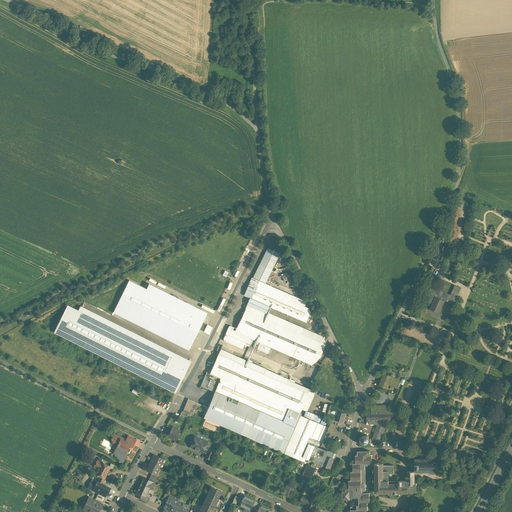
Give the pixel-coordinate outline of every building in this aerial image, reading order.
[(204,317),(129,280),(116,307),(191,344),(191,343),(197,331),(198,331),(204,317)] [(228,294),(234,281),(232,280),(225,292),(228,294)] [(306,301),(259,281),(252,298),(306,322),(311,311),(309,308),(304,306),(306,301)] [(451,295),(433,287),(427,301),(432,303),(430,309),(439,313),(445,301),(453,305),(460,288),(455,286),(451,295)] [(248,304),(236,328),(315,362),(321,356),(326,345),(327,338),(323,336),(322,336),(248,304)] [(164,353),(67,305),(54,332),(175,392),(191,361),(185,358),(183,362),(172,357),(174,353),(166,349),(164,353)] [(205,330),(211,333),(214,326),(208,323),(205,330)] [(258,341),(230,329),(225,340),(243,348),(245,344),(249,346),(250,344),(255,346),(258,341)] [(271,347),(259,342),(258,344),(270,350),(271,347)] [(215,391),(204,417),(284,452),(285,449),(300,415),(302,412),(301,412),(309,393),(227,358),(229,354),(220,351),(218,354),(210,373),(207,371),(201,386),(215,391)] [(391,376),(384,373),(379,385),(387,388),(389,382),(392,383),(391,385),(394,386),(398,387),(401,380),(395,378),(391,376)] [(419,386),(413,401),(418,403),(423,387),(419,386)] [(139,395),(141,390),(135,387),(132,391),(139,395)] [(201,404),(188,398),(183,411),(188,413),(190,414),(194,407),(198,409),(201,404)] [(371,411),(367,411),(367,421),(369,422),(380,421),(386,421),(386,410),(383,410),(376,411),(371,411)] [(183,411),(182,411),(179,417),(185,420),(188,413),(183,411)] [(346,414),(338,411),(337,415),(335,419),(344,421),(346,414)] [(329,427),(300,415),(285,449),(294,453),(293,456),(305,461),(306,458),(301,456),(306,443),(314,447),(315,445),(320,447),(329,427)] [(202,426),(218,433),(221,425),(206,418),(202,426)] [(386,421),(380,421),(380,423),(380,424),(379,428),(377,434),(382,436),(386,427),(386,421)] [(380,424),(380,423),(377,424),(377,427),(372,440),(371,442),(373,443),(373,441),(376,434),(377,434),(379,428),(380,424)] [(180,430),(172,426),(168,436),(175,440),(176,440),(177,437),(180,430)] [(369,440),(369,439),(369,438),(369,437),(368,436),(368,435),(367,435),(366,434),(364,434),(363,434),(361,435),(360,437),(360,439),(360,441),(361,442),(363,443),(365,444),(365,443),(366,443),(368,443),(368,442),(369,441),(369,440)] [(377,434),(376,434),(373,441),(379,444),(382,436),(377,434)] [(136,440),(128,436),(126,439),(131,442),(130,445),(131,446),(133,445),(136,440)] [(126,439),(121,437),(121,439),(117,437),(116,438),(116,439),(114,441),(115,444),(117,445),(116,448),(114,451),(116,452),(116,453),(119,455),(118,456),(121,458),(120,459),(124,461),(126,456),(125,455),(126,452),(130,445),(131,442),(126,439)] [(204,441),(196,437),(194,442),(193,441),(190,446),(202,452),(202,451),(204,448),(206,444),(208,441),(204,439),(204,441)] [(309,459),(314,447),(306,443),(301,456),(306,458),(322,464),(326,455),(327,452),(319,449),(314,461),(309,459)] [(314,447),(309,459),(314,461),(319,449),(320,447),(315,445),(314,447)] [(214,451),(208,448),(206,453),(205,457),(211,459),(214,451)] [(370,451),(357,451),(357,455),(355,455),(356,458),(356,461),(356,463),(353,463),(353,466),(354,466),(354,469),(353,469),(353,471),(351,471),(351,475),(351,477),(351,480),(349,480),(349,483),(349,486),(349,488),(346,488),(346,490),(342,491),(342,499),(350,499),(350,497),(352,497),(355,497),(359,497),(359,505),(351,505),(351,507),(350,511),(365,511),(366,510),(368,510),(368,506),(367,506),(367,504),(368,504),(368,501),(370,501),(370,498),(369,498),(369,496),(370,496),(370,492),(366,492),(366,468),(364,468),(364,464),(372,464),(372,460),(371,460),(371,458),(372,458),(372,455),(370,455),(370,451)] [(160,457),(154,454),(151,462),(160,467),(158,465),(160,462),(161,463),(163,459),(163,458),(160,457)] [(335,458),(326,455),(322,464),(331,468),(332,464),(333,464),(335,458)] [(426,458),(426,457),(426,458),(423,458),(423,457),(422,457),(422,458),(419,458),(419,457),(419,458),(415,458),(414,458),(415,459),(415,471),(414,472),(415,472),(419,472),(423,472),(422,472),(423,472),(426,472),(430,472),(430,473),(430,474),(431,473),(435,473),(435,474),(436,473),(435,472),(435,469),(439,469),(439,470),(440,469),(439,468),(441,467),(442,467),(442,466),(441,466),(441,464),(442,463),(442,462),(441,463),(439,461),(440,460),(439,460),(438,461),(435,461),(435,460),(434,460),(434,461),(431,461),(431,460),(430,460),(430,459),(431,458),(430,458),(426,458)] [(110,466),(101,461),(100,462),(97,460),(94,465),(98,467),(95,473),(97,474),(101,476),(104,478),(105,478),(106,474),(108,475),(110,472),(108,471),(110,466)] [(160,467),(151,462),(147,470),(146,470),(152,473),(155,475),(155,474),(157,470),(156,470),(158,466),(160,467)] [(415,471),(407,471),(407,480),(407,481),(408,483),(399,483),(389,483),(389,482),(389,481),(389,473),(389,471),(383,471),(383,465),(383,463),(379,463),(379,462),(378,462),(378,463),(375,463),(375,464),(375,484),(375,486),(375,487),(375,492),(383,492),(383,493),(383,492),(392,492),(398,492),(407,492),(408,492),(408,490),(410,490),(416,490),(416,483),(415,483),(414,472),(415,471)] [(316,469),(308,465),(302,477),(307,479),(311,481),(312,478),(316,469)] [(394,465),(383,465),(383,471),(389,471),(389,473),(394,473),(394,465)] [(101,476),(98,482),(92,479),(88,488),(105,496),(106,492),(107,493),(110,488),(101,483),(104,478),(101,476)] [(144,478),(143,477),(142,478),(142,479),(142,480),(136,492),(137,494),(139,495),(139,496),(138,498),(147,502),(148,500),(151,495),(150,495),(147,493),(150,487),(152,488),(153,490),(155,490),(157,490),(157,488),(157,486),(155,485),(156,484),(155,482),(149,479),(148,480),(145,479),(144,478)] [(311,481),(307,479),(304,485),(306,486),(310,488),(314,479),(312,478),(311,481)] [(221,491),(212,486),(204,502),(214,506),(221,491)] [(105,497),(98,493),(96,499),(103,502),(105,497)] [(157,497),(151,494),(150,495),(151,495),(148,500),(154,502),(157,497)] [(254,499),(244,494),(239,505),(245,508),(246,506),(250,508),(251,506),(254,500),(254,499)] [(319,498),(310,495),(308,499),(309,500),(307,504),(315,507),(319,498)] [(169,496),(168,496),(167,499),(164,507),(173,511),(177,502),(173,500),(174,499),(169,496)] [(103,504),(89,497),(88,497),(90,498),(84,508),(83,508),(89,511),(98,511),(100,508),(101,508),(103,504)] [(177,502),(173,511),(174,511),(184,511),(187,508),(188,505),(178,501),(177,502)] [(211,511),(214,506),(204,502),(199,511),(211,511)] [(269,511),(271,508),(261,503),(260,504),(257,510),(256,511),(269,511)]
